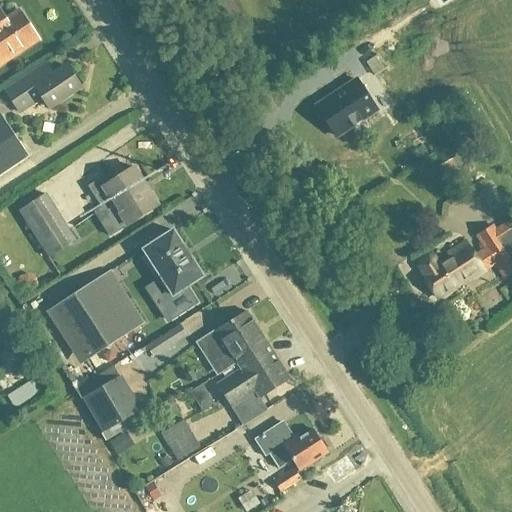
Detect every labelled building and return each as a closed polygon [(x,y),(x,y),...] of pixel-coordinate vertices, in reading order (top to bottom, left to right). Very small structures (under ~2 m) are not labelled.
[(7,22),(0,11),(0,67),(40,42),(21,13),(7,22)] [(53,75),(46,64),(5,91),(19,113),(42,98),(49,108),(81,88),(67,66),(53,75)] [(377,110),(357,80),(317,107),(337,137),(353,126),(353,127),(354,126),(354,125),(361,120),(361,122),(363,121),(362,120),(377,110)] [(0,178),(31,158),(1,114),(0,115),(0,178)] [(129,227),(159,207),(134,168),(112,182),(108,175),(89,188),(109,220),(120,213),(129,227)] [(76,241),(47,196),(20,213),(49,258),(76,241)] [(496,264),(506,279),(511,274),(511,253),(498,232),(494,226),(478,236),(486,249),(476,256),(485,271),(496,264)] [(174,296),(203,277),(203,278),(204,277),(203,276),(174,232),(174,231),(173,230),(172,231),(173,231),(144,250),(144,249),(143,250),(144,251),(173,296),(173,297),(174,296)] [(431,291),(434,289),(439,297),(466,280),(468,282),(485,271),(476,256),(467,242),(449,254),(452,258),(441,265),(435,257),(431,256),(422,262),(421,266),(426,275),(425,276),(426,277),(424,279),(423,283),(427,290),(431,291)] [(36,278),(28,274),(20,277),(16,285),(19,293),(26,296),(35,294),(39,286),(36,278)] [(135,328),(102,278),(55,308),(88,358),(135,328)] [(238,365),(269,346),(247,312),(217,332),(197,344),(208,362),(212,360),(221,374),(237,363),(238,365)] [(260,399),(290,379),(269,346),(238,365),(241,370),(217,385),(232,407),(255,392),(260,399)] [(21,348),(0,358),(10,378),(31,367),(21,348)] [(140,412),(119,378),(85,398),(106,433),(140,412)] [(39,381),(16,391),(21,404),(45,394),(39,381)] [(178,461),(200,447),(184,420),(162,434),(178,461)] [(328,453),(326,450),(327,447),(323,441),(320,440),(313,430),(299,439),(297,436),(292,439),(281,421),(254,438),(261,450),(266,457),(270,455),(279,468),(292,460),(299,471),(328,453)] [(191,494),(212,481),(201,463),(180,475),(191,494)] [(296,472),(276,485),(282,495),(302,482),(296,472)] [(281,511),(291,511),(315,499),(310,489),(279,507),(281,511)]
